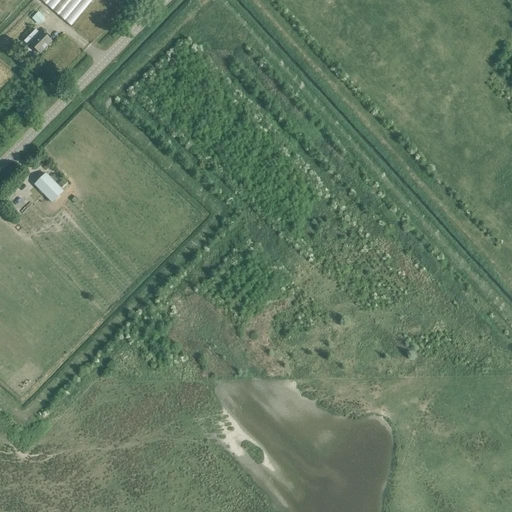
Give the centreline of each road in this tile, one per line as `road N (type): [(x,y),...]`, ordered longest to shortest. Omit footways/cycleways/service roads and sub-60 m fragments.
road 1 (track): [(511,322),(222,0)]
road 2 (unclassified): [(0,164),(162,0)]
